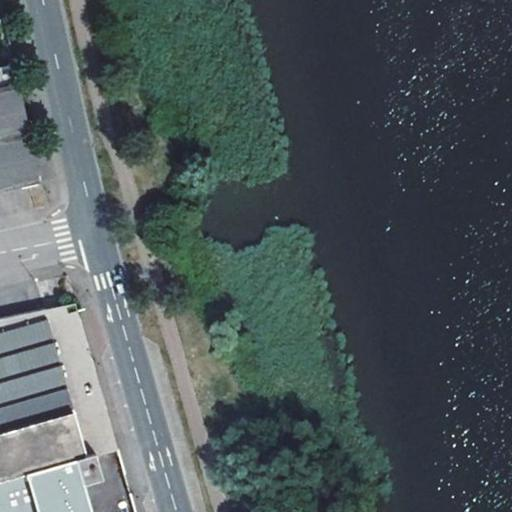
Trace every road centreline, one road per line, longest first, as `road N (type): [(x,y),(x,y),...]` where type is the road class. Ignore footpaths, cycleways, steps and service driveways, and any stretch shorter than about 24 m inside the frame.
road 1 (secondary): [(175,511),(96,232)]
road 2 (secondary): [(96,232),(43,0)]
